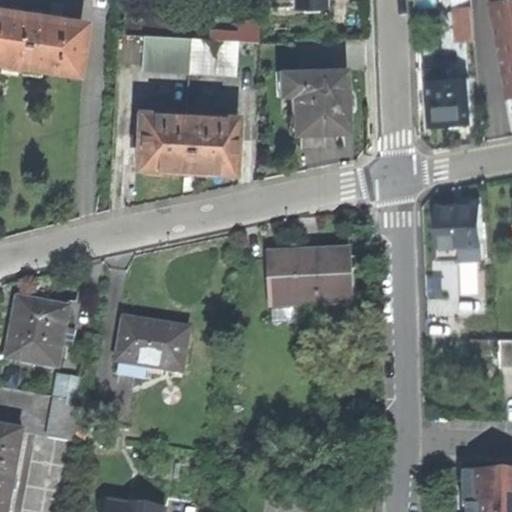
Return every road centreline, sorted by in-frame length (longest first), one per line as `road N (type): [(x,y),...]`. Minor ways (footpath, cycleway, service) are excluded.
road 1 (residential): [(0,262),(394,175)]
road 2 (residential): [(394,175),(403,443)]
road 3 (unknown): [(90,242),(86,0)]
road 4 (residential): [(389,0),(394,175)]
